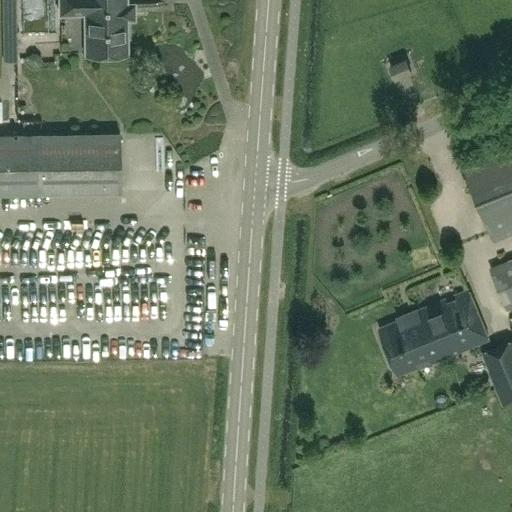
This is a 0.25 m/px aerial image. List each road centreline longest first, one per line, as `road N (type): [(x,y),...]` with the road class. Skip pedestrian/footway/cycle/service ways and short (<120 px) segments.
road 1 (tertiary): [(234,511),(258,181)]
road 2 (residential): [(258,181),(312,182),(511,98)]
road 3 (tertiary): [(258,181),(271,0)]
